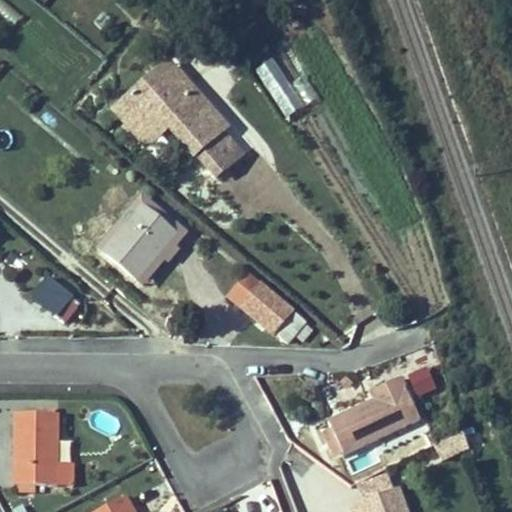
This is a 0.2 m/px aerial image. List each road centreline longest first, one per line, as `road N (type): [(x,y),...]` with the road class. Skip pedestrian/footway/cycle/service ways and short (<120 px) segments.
road 1 (residential): [(0,372),(219,363)]
road 2 (residential): [(219,363),(357,358),(410,336)]
road 3 (unknown): [(262,424),(235,461),(197,452),(162,404),(153,369)]
road 4 (residential): [(219,363),(279,450),(269,470)]
